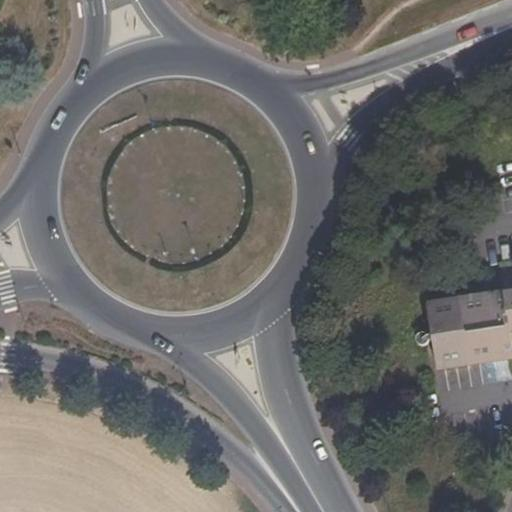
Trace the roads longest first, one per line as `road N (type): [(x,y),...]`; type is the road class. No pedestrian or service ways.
road 1 (secondary): [(0,355),(75,367),(145,394),(229,450),(300,511)]
road 2 (tertiary): [(511,24),(318,83),(264,88)]
road 3 (tertiary): [(317,181),(367,116),(511,31)]
road 4 (secondary): [(170,341),(236,397),(321,507)]
road 5 (secondary): [(321,507),(280,369),(279,295)]
road 6 (secondary): [(59,281),(108,324),(170,341)]
road 7 (secondary): [(279,295),(314,231),(317,181)]
road 8 (secondary): [(170,341),(230,330),(279,295)]
